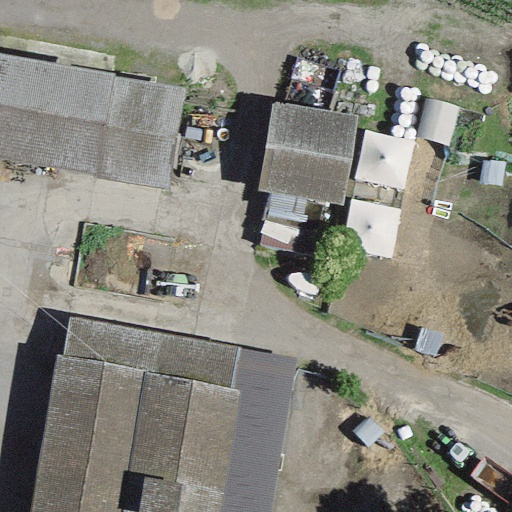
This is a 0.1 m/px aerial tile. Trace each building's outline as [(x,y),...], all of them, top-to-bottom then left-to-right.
[(0,159),(166,190),(184,88),(0,55),(0,159)] [(342,206),(356,117),(269,103),(255,192),(342,206)] [(356,174),(408,181),(415,131),(363,124),(356,174)] [(69,319),(62,358),(230,389),(237,349),(69,319)] [(268,511),(296,359),(237,349),(230,389),(238,390),(215,511),(268,511)] [(62,358),(55,357),(26,511),(215,511),(238,390),(230,389),(62,358)]
